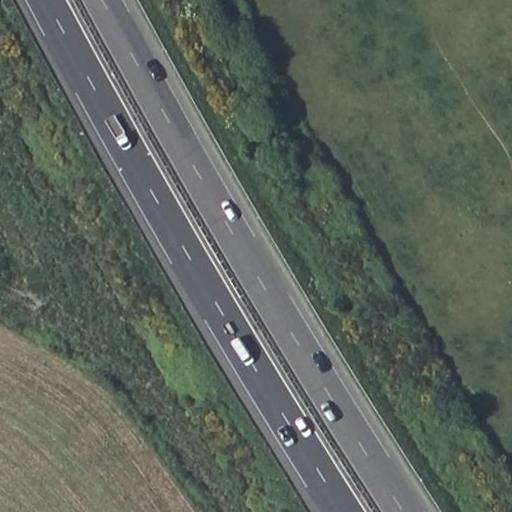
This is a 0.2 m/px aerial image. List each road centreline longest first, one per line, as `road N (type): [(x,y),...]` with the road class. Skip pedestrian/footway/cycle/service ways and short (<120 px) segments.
road 1 (trunk): [(404,511),(205,187),(102,0)]
road 2 (trunk): [(47,0),(184,249),(344,511)]
